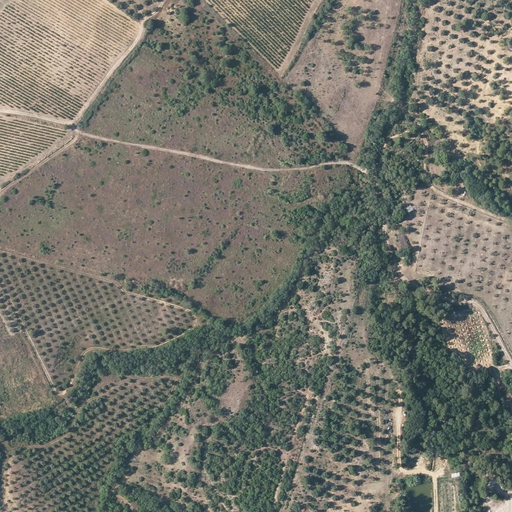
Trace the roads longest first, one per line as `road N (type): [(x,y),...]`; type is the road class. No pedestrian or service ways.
road 1 (track): [(0,109),(231,165),(272,170),(346,162),(383,193),(384,235),(401,276),(413,287),(475,303),(511,362)]
road 2 (track): [(511,221),(433,188),(423,178),(423,137),(409,133),(383,146),(376,185)]
road 3 (track): [(436,511),(430,472),(400,469),(400,390)]
